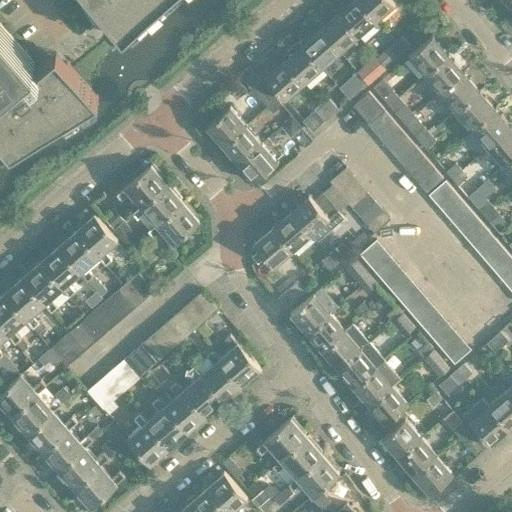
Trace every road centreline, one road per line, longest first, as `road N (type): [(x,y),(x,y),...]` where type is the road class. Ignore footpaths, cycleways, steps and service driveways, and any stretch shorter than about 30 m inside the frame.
road 1 (residential): [(298,367),(227,262),(233,214),(160,111)]
road 2 (residential): [(133,511),(298,367)]
road 3 (residential): [(160,111),(0,242)]
road 4 (residential): [(402,511),(298,367)]
road 5 (residential): [(287,0),(160,111)]
